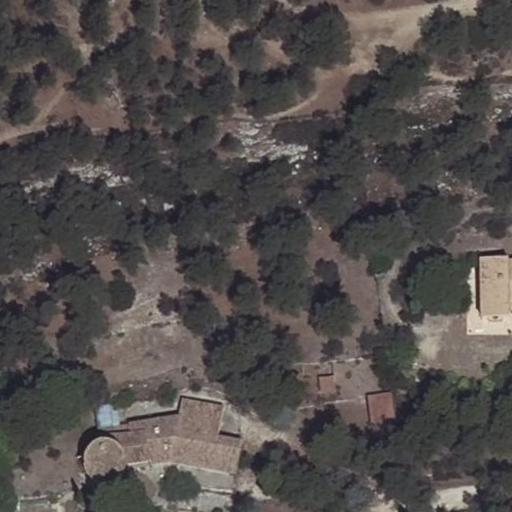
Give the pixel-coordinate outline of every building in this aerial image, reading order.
[(508,261),(482,261),(482,319),(511,320),(511,304),(511,265),(508,266),(508,261)] [(336,378),(321,380),(323,395),(338,392),(336,378)] [(392,395),(369,399),(373,423),(396,420),(392,395)] [(131,439),(100,445),(95,447),(92,449),(89,452),(86,457),(85,461),(85,466),(86,472),(88,477),(92,482),(98,486),(104,487),(108,487),(112,486),(118,484),(121,481),(125,477),(128,472),(128,462),(151,460),(151,465),(154,465),(167,465),(176,466),(190,467),(237,475),(243,443),(218,440),(224,408),(183,401),(180,419),(129,427),(131,439)] [(98,432),(100,445),(131,439),(129,427),(98,432)]
